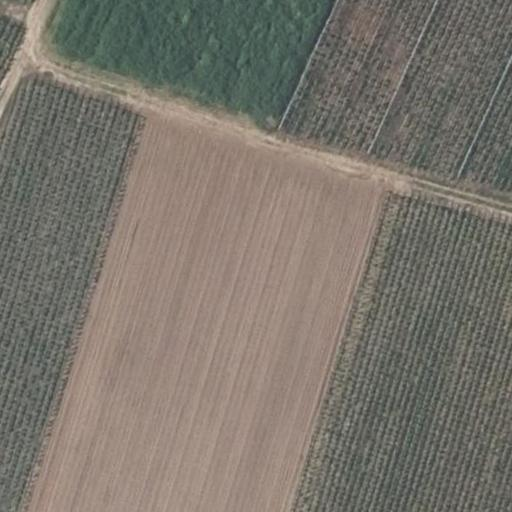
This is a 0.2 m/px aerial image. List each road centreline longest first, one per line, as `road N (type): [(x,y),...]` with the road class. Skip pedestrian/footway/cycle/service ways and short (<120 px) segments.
road 1 (track): [(511,216),(355,172),(24,58)]
road 2 (track): [(0,111),(50,0)]
